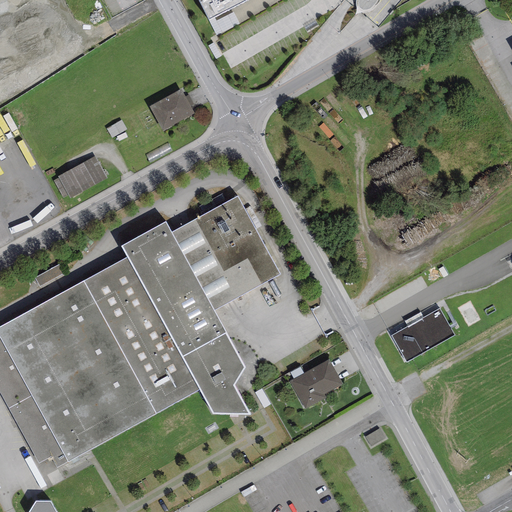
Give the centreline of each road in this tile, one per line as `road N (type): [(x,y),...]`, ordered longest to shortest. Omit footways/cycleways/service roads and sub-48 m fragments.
road 1 (unclassified): [(235,141),(258,158),(449,511)]
road 2 (unclassified): [(0,263),(214,144),(235,141)]
road 3 (unclassified): [(235,141),(236,120),(442,0)]
